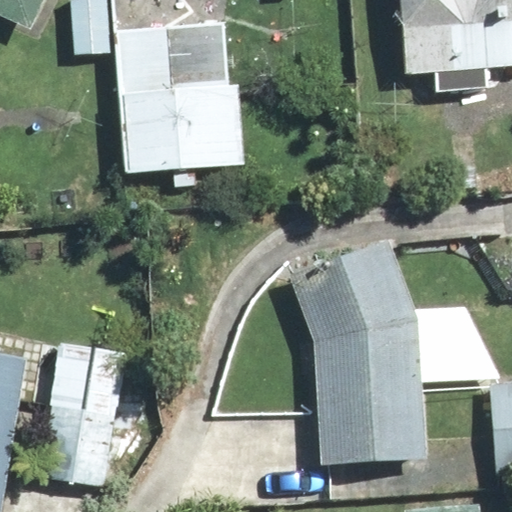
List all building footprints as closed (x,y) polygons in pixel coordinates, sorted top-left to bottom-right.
[(0,0),(0,24),(16,32),(31,0),(0,0)] [(511,0),(381,0),(387,75),(511,66),(511,0)] [(123,12),(124,20),(96,22),(98,57),(126,55),(132,173),(252,167),(248,90),(236,90),(232,6),(123,12)] [(412,464),(407,321),(377,239),(277,275),(301,342),(309,470),(412,464)] [(135,359),(71,351),(55,482),(118,490),(135,359)] [(0,444),(13,360),(0,358),(0,444)]
